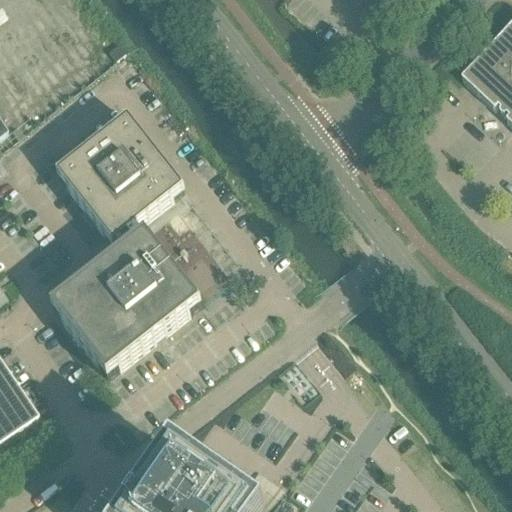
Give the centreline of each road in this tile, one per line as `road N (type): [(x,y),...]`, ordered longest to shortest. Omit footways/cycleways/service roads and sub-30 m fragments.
road 1 (unclassified): [(15,511),(79,468),(141,465),(399,263)]
road 2 (unclassified): [(315,154),(192,0)]
road 3 (unclassified): [(469,0),(334,138)]
road 4 (unclassified): [(511,404),(399,263)]
road 5 (unclassified): [(399,263),(315,154)]
